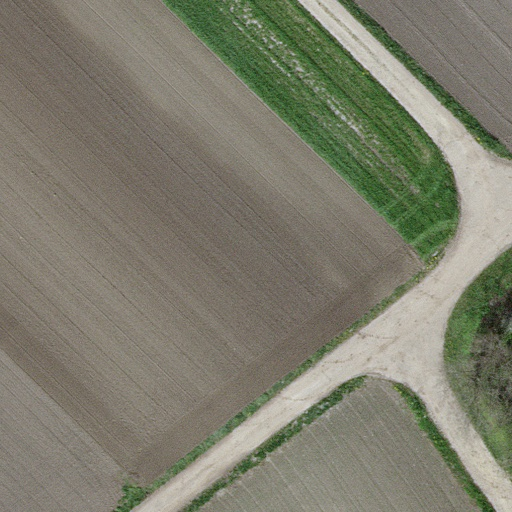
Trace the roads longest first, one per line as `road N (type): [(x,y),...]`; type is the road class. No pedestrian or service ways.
road 1 (track): [(511,231),(162,511)]
road 2 (track): [(401,324),(511,493)]
